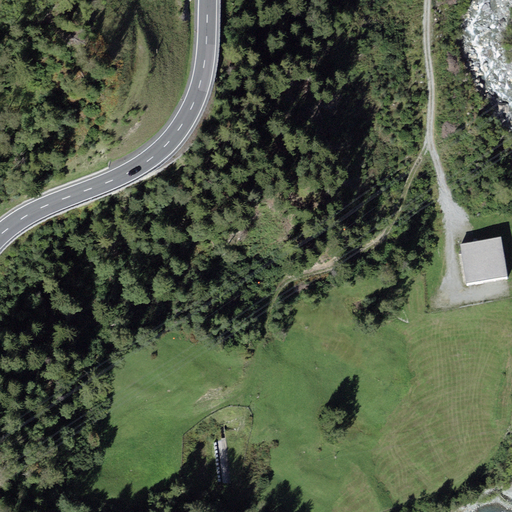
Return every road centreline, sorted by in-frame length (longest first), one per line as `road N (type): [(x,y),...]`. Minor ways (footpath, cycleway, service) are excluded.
road 1 (track): [(424,0),(426,130),(456,293),(506,288)]
road 2 (primary): [(207,0),(201,78),(169,140),(133,168),(25,214),(0,233)]
